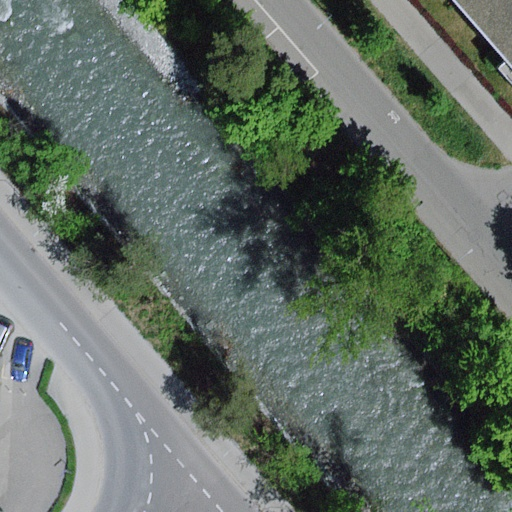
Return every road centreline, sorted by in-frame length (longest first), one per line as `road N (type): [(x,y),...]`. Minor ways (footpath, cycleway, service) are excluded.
road 1 (residential): [(280,0),(484,231)]
road 2 (unclassified): [(0,249),(196,482)]
